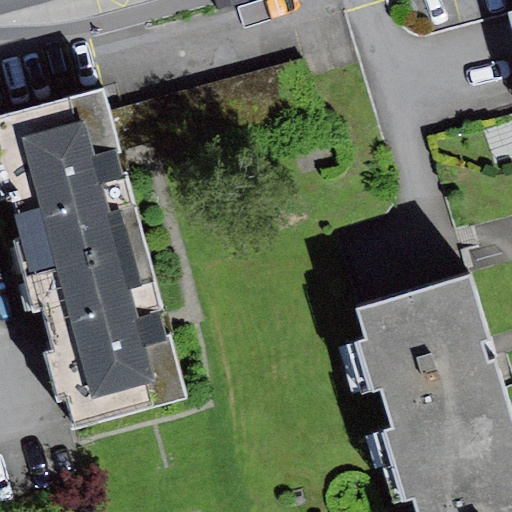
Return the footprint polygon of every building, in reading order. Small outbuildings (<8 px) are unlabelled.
[(216,0),(219,11),(248,3),(247,0),(216,0)] [(303,61),(150,99),(165,157),(317,118),(303,61)] [(0,185),(3,195),(0,195),(0,208),(22,292),(151,258),(125,161),(121,162),(119,152),(122,151),(105,87),(0,115),(0,146),(1,148),(0,148),(0,185)] [(151,258),(22,292),(28,315),(43,311),(53,350),(45,352),(58,400),(69,397),(77,429),(191,399),(171,324),(162,326),(159,315),(166,313),(151,258)] [(385,446),(394,476),(511,438),(511,424),(496,368),(488,371),(483,353),(492,350),(490,344),(472,282),(355,317),(366,352),(359,354),(373,401),(385,397),(398,442),(385,446)] [(511,511),(511,438),(394,476),(405,511),(411,511),(414,511),(511,511)]
